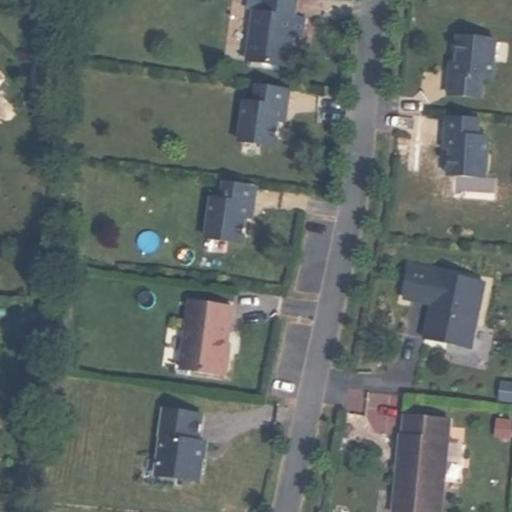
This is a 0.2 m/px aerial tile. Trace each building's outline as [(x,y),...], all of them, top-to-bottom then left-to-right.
[(244,58),(284,63),(287,43),(289,31),(292,32),(298,33),(300,15),(291,14),(293,0),(260,0),(259,9),(251,8),(244,58)] [(447,70),(446,90),(478,93),(479,74),(489,75),(493,35),(455,32),(453,57),(452,71),(447,70)] [(242,99),(236,139),(273,144),(276,119),(278,105),(284,106),(286,86),(254,82),(251,100),(242,99)] [(445,109),(444,129),(449,129),(448,144),(447,170),(484,174),(486,133),(476,133),(477,112),(445,109)] [(210,196),(204,235),(241,240),(245,216),(247,201),(252,202),(255,183),(222,178),(220,197),(210,196)] [(409,263),(402,295),(429,301),(422,334),(469,344),(483,279),(409,263)] [(180,365),(225,372),(228,349),(226,349),(227,340),(232,304),(189,298),(180,365)] [(21,304),(19,334),(34,335),(36,305),(21,304)] [(511,380),(500,379),(497,397),(511,398),(511,380)] [(154,473),(198,479),(204,440),(197,439),(201,412),(163,406),(159,434),(160,434),(154,473)] [(448,416),(403,412),(401,432),(399,432),(397,449),(401,449),(400,461),(396,460),(391,511),(439,511),(442,480),(446,440),(448,416)]
